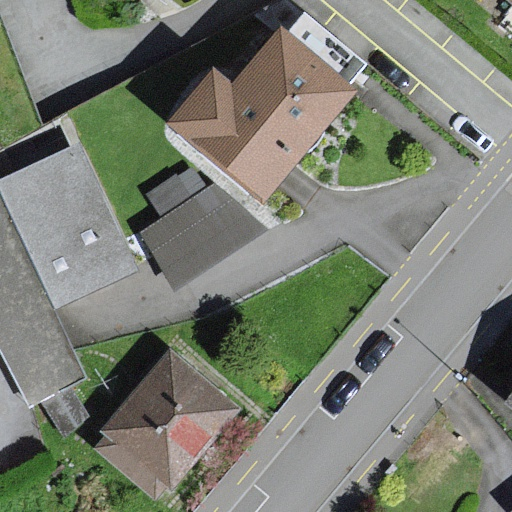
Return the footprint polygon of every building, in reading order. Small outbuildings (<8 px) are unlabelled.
[(511,0),(500,0),(511,9),(511,0)] [(325,67),(283,33),(238,89),(216,71),(175,122),(268,197),(354,91),(325,67)] [(119,233),(79,147),(1,182),(57,303),(135,267),(119,233)] [(145,233),(178,283),(261,229),(215,191),(145,233)] [(204,447),(238,407),(170,350),(101,430),(111,439),(104,447),(156,491),(167,477),(173,482),(204,447)]
